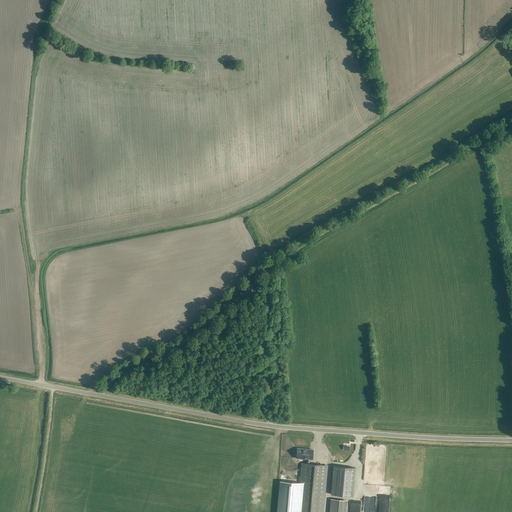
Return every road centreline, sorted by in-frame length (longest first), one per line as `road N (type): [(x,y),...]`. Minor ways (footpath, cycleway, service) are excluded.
road 1 (unclassified): [(511,440),(272,426),(0,377)]
road 2 (track): [(100,395),(135,363),(181,343),(261,271),(511,124)]
road 3 (track): [(52,387),(35,511)]
